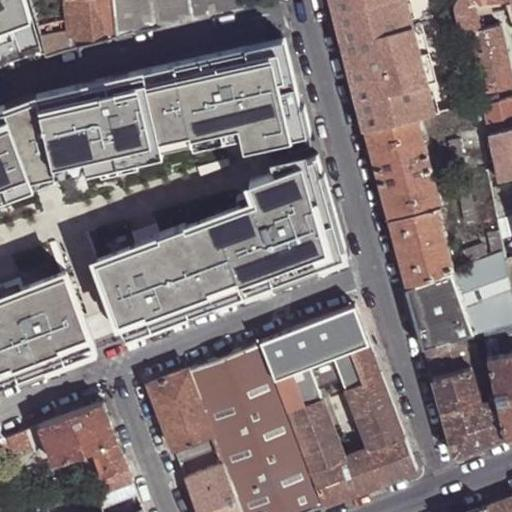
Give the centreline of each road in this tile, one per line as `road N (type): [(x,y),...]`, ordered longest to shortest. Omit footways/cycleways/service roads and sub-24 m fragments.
road 1 (unclassified): [(0,87),(304,10)]
road 2 (residential): [(119,373),(372,273)]
road 3 (residential): [(304,10),(372,273)]
road 4 (residential): [(372,273),(446,487)]
road 5 (residential): [(173,511),(119,373)]
road 6 (residential): [(0,415),(119,373)]
